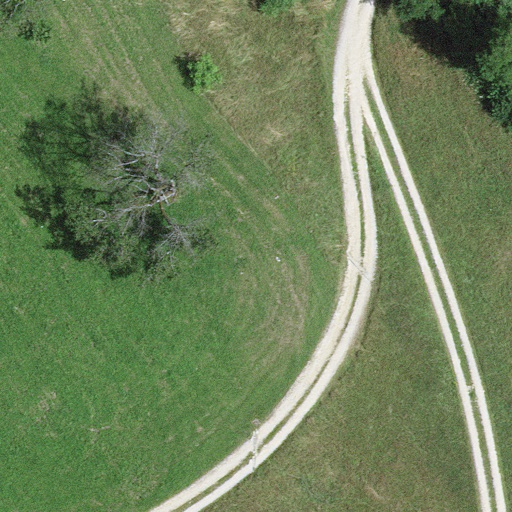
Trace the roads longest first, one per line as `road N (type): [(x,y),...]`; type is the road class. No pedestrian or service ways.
road 1 (track): [(177,511),(285,421),(321,373),(356,295),(362,232),(349,132),(354,44)]
road 2 (track): [(354,44),(453,321),(493,511)]
